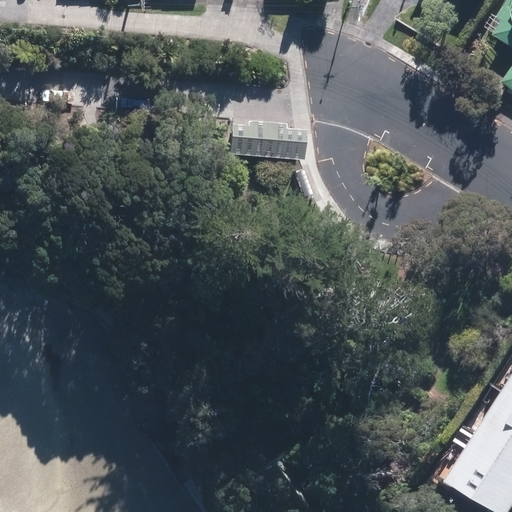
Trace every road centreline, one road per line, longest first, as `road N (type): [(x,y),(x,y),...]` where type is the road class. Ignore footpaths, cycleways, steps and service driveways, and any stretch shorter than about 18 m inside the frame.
road 1 (residential): [(361,84),(281,101),(0,79)]
road 2 (residential): [(511,175),(361,84)]
